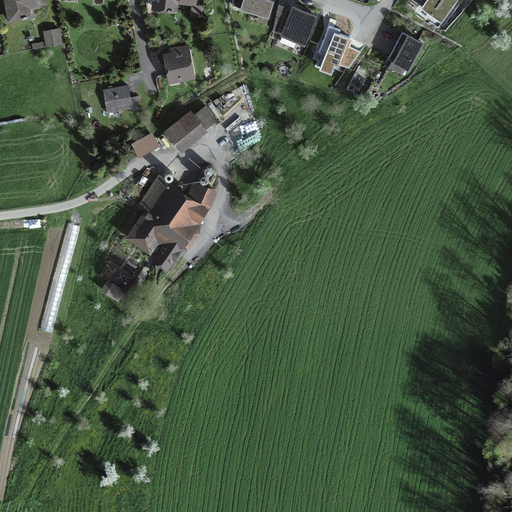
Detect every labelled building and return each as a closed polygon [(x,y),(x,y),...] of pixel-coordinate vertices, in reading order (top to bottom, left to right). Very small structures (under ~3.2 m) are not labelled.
[(44,0),(5,0),(9,20),(22,17),(23,18),(27,18),(24,7),(45,3),(44,0)] [(172,0),(176,0),(194,2),(194,0),(145,0),(148,14),(159,16),(160,8),(168,9),(167,10),(172,11),(172,0)] [(273,0),(242,0),(240,8),(269,17),(274,0),(273,0)] [(440,20),(454,0),(428,0),(423,7),(440,20)] [(201,6),(193,5),(192,16),(200,17),(201,6)] [(283,34),(304,43),(315,15),(294,7),(283,34)] [(340,29),(329,25),(319,51),(325,54),(320,66),(332,70),(334,65),(338,66),(338,64),(349,68),(361,51),(346,44),(349,37),(339,33),(340,29)] [(44,31),(47,46),(61,43),(59,28),(44,31)] [(402,32),(388,58),(408,69),(422,42),(402,32)] [(192,76),(187,51),(174,54),(175,57),(166,58),(170,78),(179,76),(179,79),(192,76)] [(103,90),(107,111),(132,106),(133,110),(139,109),(137,96),(130,97),(128,85),(103,90)] [(215,118),(205,106),(193,116),(190,111),(166,130),(179,147),(215,118)] [(146,151),(158,145),(153,136),(135,145),(140,155),(147,152),(146,151)] [(156,239),(166,246),(171,237),(182,245),(206,209),(215,191),(200,185),(193,200),(147,167),(128,197),(149,211),(131,236),(149,249),(156,239)] [(237,195),(246,205),(255,198),(246,189),(237,195)] [(182,245),(171,237),(166,246),(156,259),(169,268),(184,247),(182,245)] [(108,280),(102,289),(111,294),(116,286),(108,280)]
